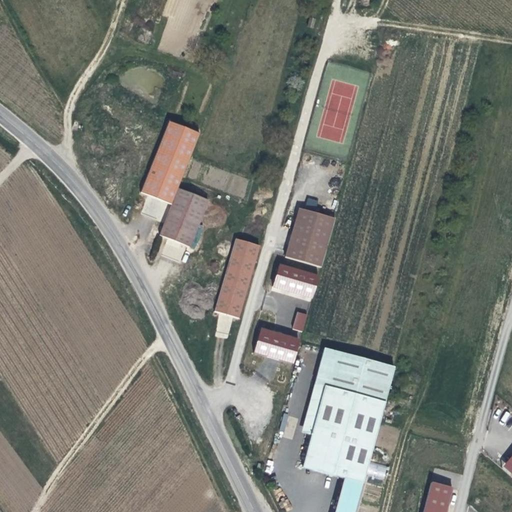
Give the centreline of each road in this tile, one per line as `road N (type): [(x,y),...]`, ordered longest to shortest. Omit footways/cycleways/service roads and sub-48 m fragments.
road 1 (secondary): [(258,511),(124,247),(71,174),(0,110)]
road 2 (track): [(205,408),(234,378),(339,0)]
road 3 (track): [(38,511),(143,358),(171,340)]
road 4 (track): [(511,325),(462,511)]
road 5 (track): [(511,42),(398,24),(332,26)]
road 6 (track): [(124,0),(76,95),(61,165)]
